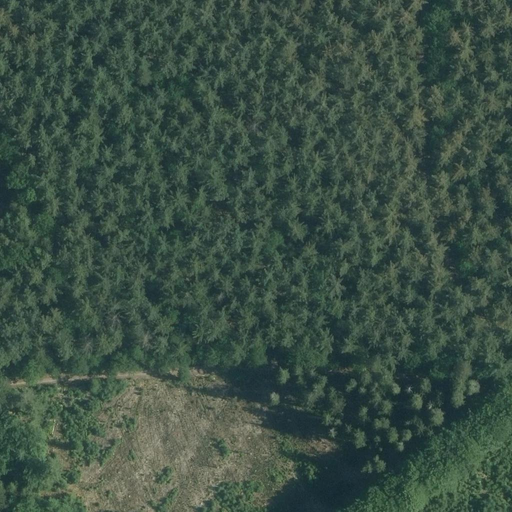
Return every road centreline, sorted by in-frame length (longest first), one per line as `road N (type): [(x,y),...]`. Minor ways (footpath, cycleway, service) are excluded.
road 1 (track): [(0,383),(354,370),(511,384)]
road 2 (track): [(511,354),(434,199),(426,0)]
road 3 (track): [(511,407),(382,511)]
